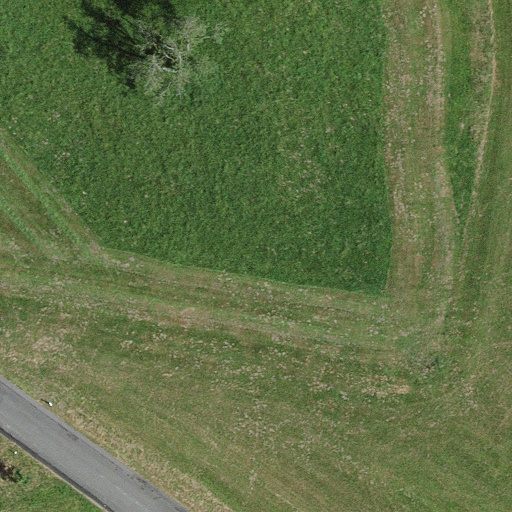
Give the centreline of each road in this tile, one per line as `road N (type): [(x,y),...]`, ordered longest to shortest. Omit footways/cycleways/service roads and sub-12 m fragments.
road 1 (track): [(501,0),(501,166),(465,335)]
road 2 (unclassified): [(0,407),(143,511)]
